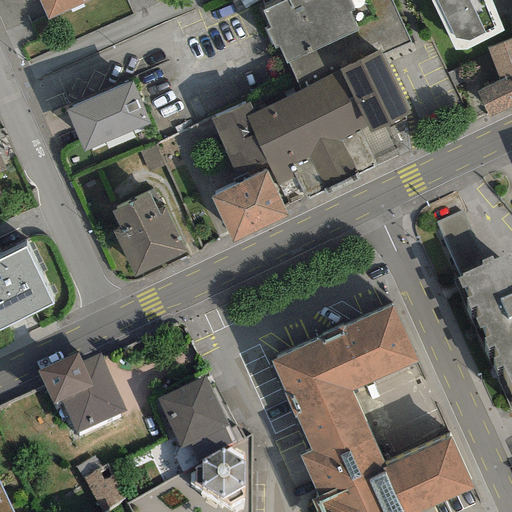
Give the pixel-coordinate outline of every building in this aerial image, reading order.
[(37,0),(47,21),(94,0),(37,0)] [(269,26),(264,29),(272,47),(277,45),(285,62),(287,62),(299,88),(379,50),(380,53),(409,40),(390,0),(282,0),(261,10),(269,26)] [(429,0),(454,50),(465,50),(504,30),(490,0),(429,0)] [(511,106),(511,37),(486,49),(500,80),(476,90),(488,117),(511,106)] [(322,191),(324,195),(358,179),(356,174),(399,154),(385,124),(408,113),(380,53),(379,50),(299,88),(252,110),(248,101),(208,119),(238,182),(264,169),(281,205),(303,195),(305,199),(322,191)] [(132,81),(65,109),(83,151),(150,123),(132,81)] [(281,205),(264,169),(238,182),(210,198),(232,243),(287,216),(281,205)] [(149,194),(112,212),(119,228),(112,231),(134,277),(186,251),(164,207),(156,210),(149,194)] [(463,210),(436,221),(459,276),(483,266),(480,260),(484,259),(463,210)] [(0,329),(52,304),(26,247),(0,259),(0,329)] [(484,259),(480,260),(483,266),(459,276),(457,277),(461,288),(467,286),(471,296),(465,298),(470,309),(476,306),(481,316),(475,319),(479,328),(485,326),(489,336),(483,338),(487,349),(495,346),(499,356),(492,359),(496,369),(503,366),(511,387),(511,253),(511,251),(493,259),(491,256),(484,259)] [(417,350),(391,292),(270,345),(310,442),(301,446),(318,483),(310,486),(321,511),(410,511),(408,507),(463,483),(474,477),(450,425),(444,429),(385,455),(351,380),(410,354),(417,350)] [(78,352),(38,371),(53,404),(61,401),(75,432),(126,409),(100,353),(82,361),(78,352)] [(231,444),(224,428),(229,426),(205,376),(157,399),(180,449),(189,445),(197,460),(200,459),(224,448),(231,444)] [(243,499),(245,459),(230,447),(227,451),(224,448),(200,459),(201,467),(194,467),(193,485),(229,506),(243,499)] [(108,465),(83,478),(98,508),(123,496),(108,465)] [(12,511),(0,485),(0,511),(12,511)]
